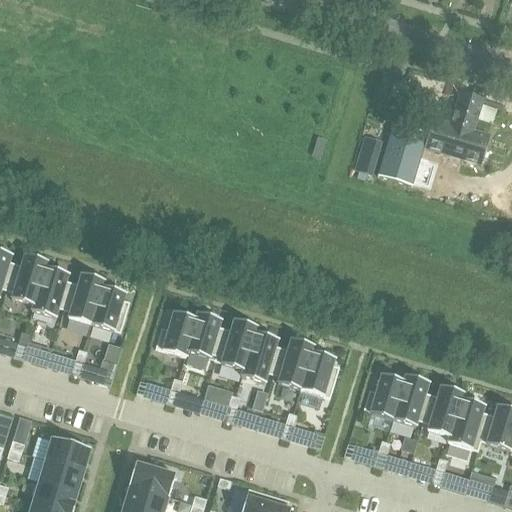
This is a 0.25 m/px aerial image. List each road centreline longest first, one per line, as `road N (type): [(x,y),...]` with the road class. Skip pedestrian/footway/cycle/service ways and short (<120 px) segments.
road 1 (residential): [(0,375),(330,475)]
road 2 (residential): [(511,68),(284,0)]
road 3 (residential): [(330,475),(454,511)]
